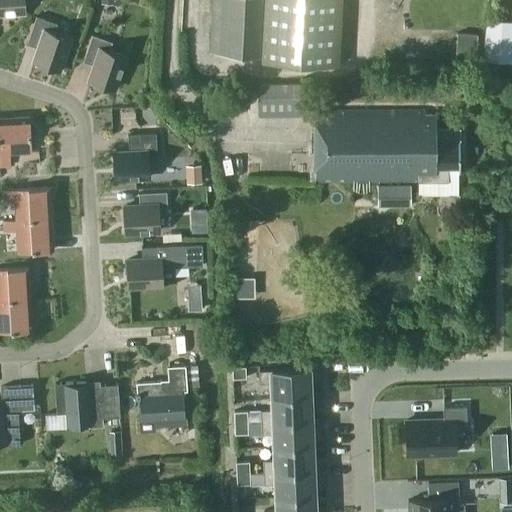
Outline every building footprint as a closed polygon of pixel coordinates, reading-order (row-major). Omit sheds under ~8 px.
[(23,0),(0,0),(0,11),(25,10),(23,0)] [(212,0),(210,52),(259,54),(261,0),(264,0),(261,60),(338,64),(341,0),(212,0)] [(58,70),(70,37),(54,31),(57,22),(36,15),(26,43),(38,47),(33,61),(58,70)] [(482,59),(511,61),(511,20),(486,19),(482,59)] [(457,32),(455,58),(475,60),(477,34),(457,32)] [(114,88),(125,55),(109,50),(112,41),(91,34),(82,61),(94,65),(89,80),(114,88)] [(307,107),(307,83),(258,84),(258,108),(307,107)] [(448,165),(459,166),(459,127),(436,127),(436,113),(424,113),(424,109),(315,110),(313,180),(448,180),(448,165)] [(29,114),(0,116),(0,164),(10,163),(9,151),(31,149),(29,114)] [(157,159),(156,137),(155,132),(127,133),(128,139),(128,151),(112,152),(114,178),(149,176),(148,159),(157,159)] [(185,165),(186,182),(202,181),(201,164),(185,165)] [(410,183),(376,183),(376,204),(410,205),(410,183)] [(16,218),(51,216),(49,186),(2,189),(3,200),(15,199),(16,218)] [(158,212),(167,211),(165,190),(137,192),(138,204),(123,206),(124,231),(159,229),(158,212)] [(51,216),(16,218),(4,219),(5,230),(17,230),(18,251),(53,249),(51,216)] [(161,267),(202,264),(201,242),(141,246),(141,258),(126,259),(127,285),(162,284),(161,267)] [(0,298),(30,297),(28,267),(0,268),(0,298)] [(30,297),(0,298),(0,331),(32,329),(30,297)] [(197,363),(187,364),(169,365),(170,379),(138,381),(142,430),(156,429),(156,424),(188,422),(186,388),(189,387),(189,385),(198,384),(197,363)] [(246,377),(245,365),(231,366),(232,377),(246,377)] [(272,395),(309,394),(308,367),(258,369),(259,383),(271,382),(272,395)] [(121,415),(120,401),(119,383),(101,384),(100,379),(56,381),(58,412),(73,411),(74,425),(105,423),(105,416),(121,415)] [(35,409),(35,401),(34,384),(2,386),(2,399),(0,399),(0,444),(21,443),(18,410),(35,409)] [(260,409),(260,421),(310,419),(309,394),(272,395),(272,408),(260,409)] [(455,453),(454,419),(455,419),(466,419),(465,405),(442,406),(443,416),(443,418),(404,420),(406,454),(455,453)] [(234,421),(247,421),(247,410),(233,410),(234,421)] [(274,446),(311,444),(310,419),(260,421),(261,433),(273,433),(274,446)] [(247,421),(234,421),(234,432),(248,432),(247,421)] [(122,440),(121,429),(110,429),(111,441),(122,440)] [(262,459),(263,472),(312,469),(311,444),(274,446),(274,459),(262,459)] [(235,460),(235,472),(250,471),(249,460),(235,460)] [(313,495),(312,469),(263,472),(263,484),(275,483),(276,496),(313,495)] [(250,471),(235,472),(236,483),(250,483),(250,471)] [(511,477),(502,478),(502,486),(511,485),(511,477)] [(427,498),(408,499),(408,511),(448,511),(448,507),(453,507),(458,507),(456,481),(426,482),(427,498)] [(314,511),(313,495),(276,496),(276,509),(264,510),(264,511),(314,511)]
